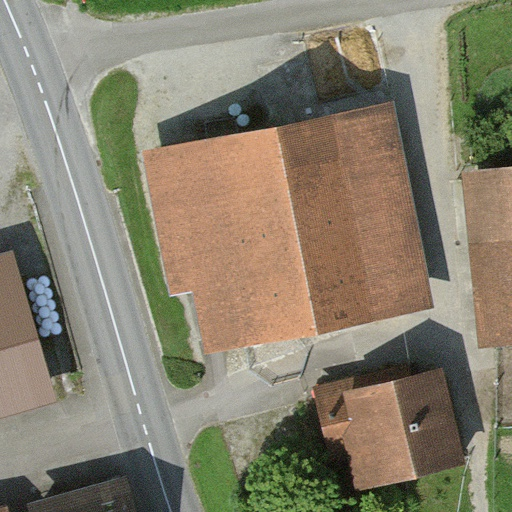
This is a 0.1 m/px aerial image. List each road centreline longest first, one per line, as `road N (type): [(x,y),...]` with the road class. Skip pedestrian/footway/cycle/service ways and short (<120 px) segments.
road 1 (tertiary): [(6,0),(35,59),(173,511)]
road 2 (track): [(35,59),(423,0)]
